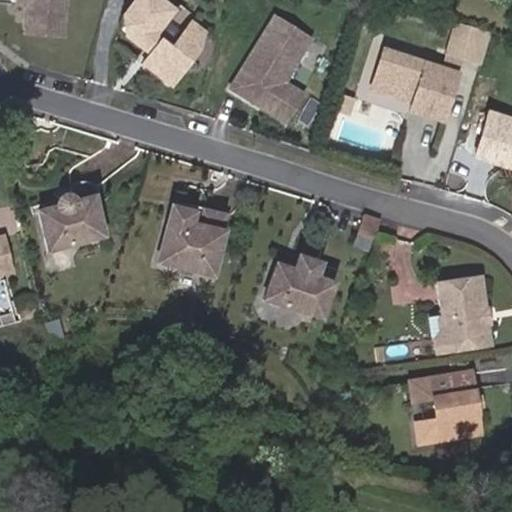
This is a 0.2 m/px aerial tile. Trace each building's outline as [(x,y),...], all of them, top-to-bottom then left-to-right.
[(64,30),(66,0),(27,0),(28,2),(26,28),(64,30)] [(155,32),(176,6),(168,0),(132,0),(124,10),(131,15),(131,23),(126,30),(144,45),(147,41),(152,45),(141,59),(169,82),(199,46),(204,30),(191,19),(170,45),(155,32)] [(281,72),(307,28),(269,7),(227,79),(284,112),(300,83),(281,72)] [(366,80),(388,87),(395,82),(408,86),(406,92),(403,101),(439,112),(454,64),(379,40),(366,80)] [(395,82),(388,87),(406,92),(408,86),(395,82)] [(511,108),(485,100),(471,144),(511,156),(511,108)] [(107,232),(95,182),(74,180),(78,197),(42,206),(51,246),(107,232)] [(213,245),(225,205),(202,198),(197,215),(190,213),(194,201),(192,197),(176,193),(172,195),(168,211),(166,211),(156,245),(186,254),(185,256),(210,264),(215,246),(213,245)] [(372,210),(356,205),(350,223),(366,228),(372,210)] [(0,231),(0,267),(14,264),(6,230),(0,231)] [(313,311),(329,261),(310,255),(305,269),(303,268),(304,262),(290,257),(288,264),(266,257),(255,292),(313,311)] [(472,265),(429,272),(433,302),(430,309),(432,320),(437,325),(439,337),(481,331),(477,308),(473,306),(473,302),(477,301),(472,265)] [(23,312),(45,308),(40,287),(18,292),(23,312)] [(432,320),(427,327),(429,339),(439,337),(437,325),(432,320)] [(401,395),(420,392),(423,410),(401,413),(405,440),(474,428),(463,361),(398,372),(401,395)]
